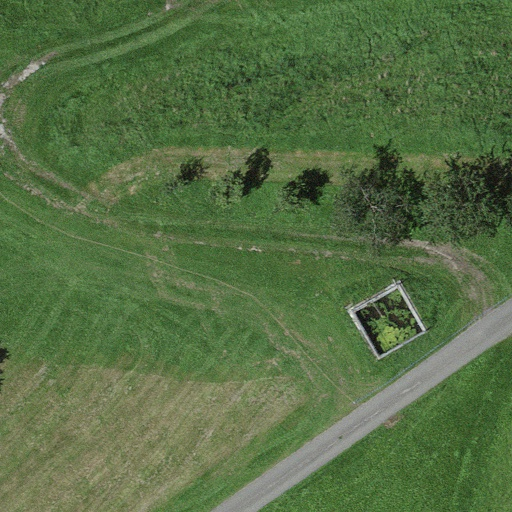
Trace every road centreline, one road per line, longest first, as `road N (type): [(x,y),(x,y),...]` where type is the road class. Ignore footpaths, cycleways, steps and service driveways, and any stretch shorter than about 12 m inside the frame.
road 1 (track): [(511,266),(149,225),(35,175),(7,130),(30,79),(135,44),(208,0)]
road 2 (track): [(234,511),(511,317)]
